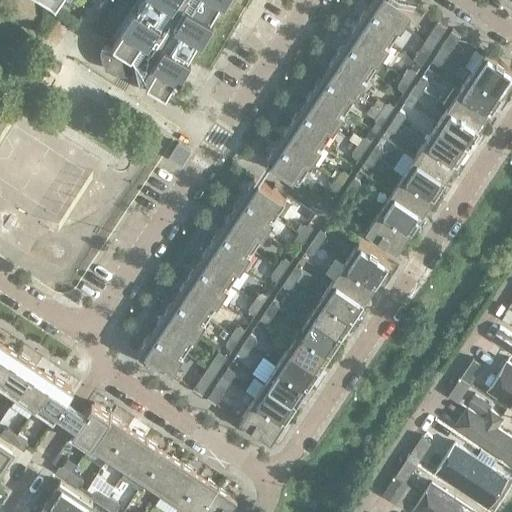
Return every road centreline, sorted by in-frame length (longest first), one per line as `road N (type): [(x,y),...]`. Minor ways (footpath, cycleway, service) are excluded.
road 1 (residential): [(271,482),(511,117)]
road 2 (residential): [(87,339),(311,0)]
road 3 (residential): [(355,511),(511,285)]
road 4 (residential): [(271,482),(103,367)]
road 5 (residential): [(103,367),(7,511)]
